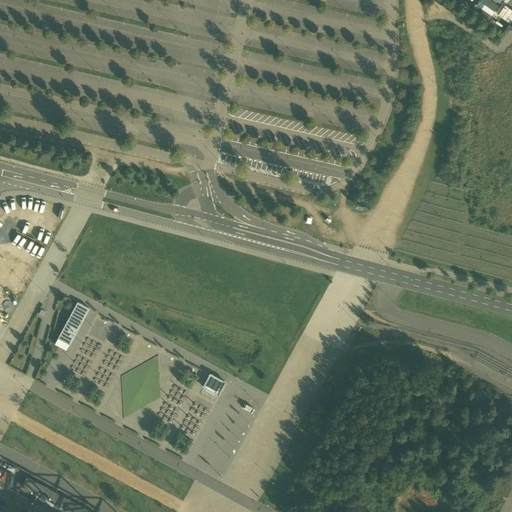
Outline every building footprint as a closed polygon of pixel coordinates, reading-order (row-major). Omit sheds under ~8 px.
[(511,6),(506,3),(498,13),(511,23),(511,21),(511,6)] [(511,47),(508,45),(445,130),(511,179),(511,47)] [(57,338),(70,344),(75,334),(72,332),(80,317),(83,319),(89,308),(77,302),(57,338)] [(83,319),(80,317),(72,332),(75,334),(83,319)] [(99,324),(94,334),(103,339),(108,329),(99,324)] [(210,374),(203,387),(217,395),(225,382),(210,374)] [(92,511),(26,478),(21,487),(38,496),(67,511),(92,511)]
